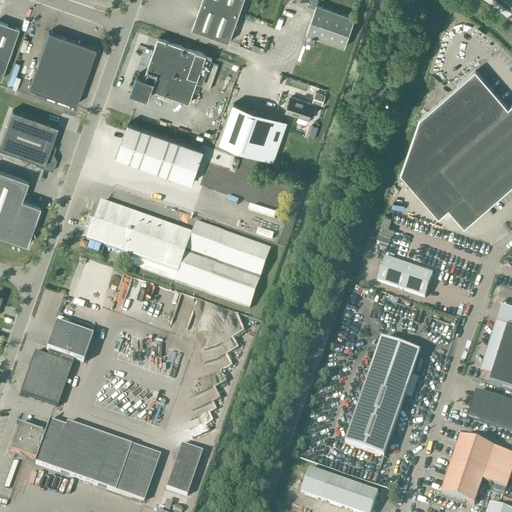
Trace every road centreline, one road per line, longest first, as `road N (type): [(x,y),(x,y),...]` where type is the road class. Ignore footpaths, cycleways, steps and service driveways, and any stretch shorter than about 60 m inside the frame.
road 1 (unclassified): [(405,511),(491,260),(511,239)]
road 2 (unknown): [(162,450),(179,365),(172,345),(145,323),(120,322),(107,335),(71,416)]
road 3 (unclassified): [(34,284),(125,26)]
